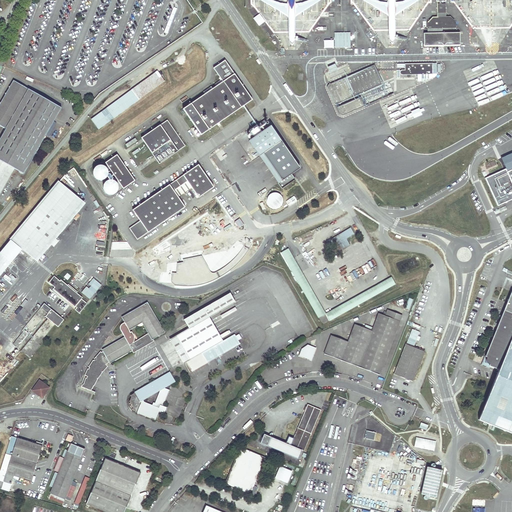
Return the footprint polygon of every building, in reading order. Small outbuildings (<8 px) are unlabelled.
[(446,13),(446,4),(437,4),(437,13),(446,13)] [(456,28),(456,22),(450,17),(433,17),(427,22),(427,29),(456,28)] [(350,47),(350,32),(335,33),(335,48),(350,47)] [(460,45),(460,33),(424,33),(424,46),(460,45)] [(180,108),(198,134),(249,99),(222,59),(211,67),(220,81),(180,108)] [(373,62),(330,81),(339,101),(382,83),(373,62)] [(432,63),(405,63),(405,64),(405,68),(405,70),(402,70),(401,70),(400,71),(400,72),(400,74),(401,74),(402,75),(429,74),(432,74),(433,74),(432,69),(432,68),(432,63)] [(61,108),(14,81),(0,104),(0,125),(6,129),(0,139),(0,194),(15,169),(24,174),(61,108)] [(184,145),(166,118),(140,136),(158,163),(184,145)] [(291,156),(271,126),(249,141),(282,188),(295,179),(292,174),(301,167),(292,155),(291,156)] [(131,179),(113,153),(102,161),(120,187),(131,179)] [(136,238),(184,206),(177,196),(173,189),(186,180),(190,186),(197,196),(212,186),(197,163),(131,209),(139,219),(128,227),(136,238)] [(177,196),(190,186),(186,180),(173,189),(177,196)] [(0,252),(0,276),(22,249),(34,260),(83,201),(59,181),(0,252)] [(352,244),(348,237),(356,232),(352,226),(328,240),(332,246),(340,242),(344,248),(352,244)] [(325,314),(288,249),(281,253),(318,318),(325,314)] [(77,293),(78,292),(68,284),(67,285),(61,280),(60,281),(54,276),(49,282),(55,287),(53,289),(75,307),(75,306),(77,308),(75,310),(79,313),(87,304),(81,299),(82,298),(77,293)] [(331,321),(396,284),(392,277),(327,314),(331,321)] [(511,292),(509,291),(480,362),(495,367),(508,333),(511,323),(511,292)] [(184,318),(189,327),(208,316),(232,302),(227,293),(184,318)] [(409,311),(414,299),(409,298),(404,309),(409,311)] [(64,320),(44,303),(38,311),(53,323),(58,327),(64,320)] [(120,329),(125,338),(129,329),(142,321),(149,333),(133,343),(132,349),(133,350),(132,350),(134,353),(154,341),(153,339),(164,332),(147,303),(122,318),(125,322),(121,324),(121,325),(120,327),(120,328),(120,329)] [(385,316),(379,314),(372,331),(355,325),(348,342),(331,336),(324,354),(380,375),(402,316),(388,311),(385,316)] [(189,327),(176,334),(189,359),(222,340),(208,316),(189,327)] [(414,347),(420,331),(412,328),(406,344),(414,347)] [(129,329),(125,338),(103,351),(102,353),(101,352),(94,359),(95,359),(94,361),(93,360),(89,367),(90,368),(89,369),(88,369),(85,375),(88,377),(87,378),(86,378),(84,384),(81,387),(92,391),(94,386),(95,386),(98,379),(103,373),(102,372),(103,372),(108,366),(106,365),(109,362),(110,363),(132,349),(133,343),(134,341),(134,339),(135,338),(134,336),(133,334),(132,331),(130,332),(129,329)] [(511,334),(508,333),(495,367),(474,420),(511,435),(511,334)] [(189,359),(185,361),(190,369),(238,342),(236,338),(233,334),(222,340),(189,359)] [(413,381),(424,351),(414,347),(406,344),(395,373),(413,381)] [(316,348),(308,345),(302,349),(300,355),(311,360),(316,348)] [(132,406),(132,407),(132,408),(135,409),(135,410),(155,418),(158,409),(162,410),(164,406),(161,405),(168,389),(164,387),(160,390),(155,403),(153,402),(152,405),(142,401),(141,398),(174,379),(172,375),(170,371),(130,394),(131,395),(128,400),(129,400),(129,402),(130,402),(129,405),(132,406)] [(51,387),(41,380),(33,390),(43,397),(51,387)] [(321,410),(308,404),(294,438),(289,436),(286,443),(264,434),(260,443),(297,459),(301,450),(304,451),(321,410)] [(374,440),(376,433),(368,431),(366,438),(374,440)] [(65,440),(71,442),(74,436),(68,434),(65,440)] [(434,450),(436,441),(417,436),(415,446),(434,450)] [(3,482),(4,482),(11,484),(14,476),(31,481),(42,446),(13,437),(8,455),(12,456),(6,474),(3,482)] [(54,471),(59,473),(51,493),(65,498),(85,450),(70,444),(64,458),(60,456),(54,471)] [(254,483),(264,458),(241,449),(231,472),(233,473),(232,477),(230,476),(227,483),(238,488),(250,493),(253,485),(250,484),(251,482),(254,483)] [(6,474),(12,456),(8,455),(2,472),(6,474)] [(105,511),(124,511),(140,473),(105,458),(86,504),(105,511)] [(274,478),(287,484),(293,471),(280,466),(274,478)] [(443,469),(427,466),(421,494),(437,497),(443,469)] [(87,476),(73,508),(77,510),(90,477),(87,476)] [(2,489),(9,491),(11,484),(4,482),(2,489)] [(77,486),(72,484),(67,495),(73,497),(77,486)] [(48,498),(62,504),(65,498),(51,493),(48,498)]
